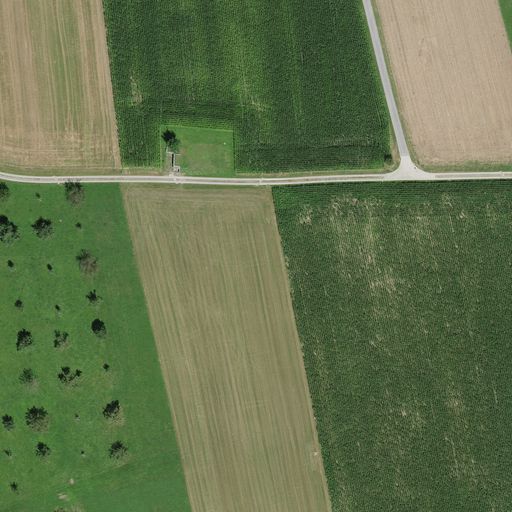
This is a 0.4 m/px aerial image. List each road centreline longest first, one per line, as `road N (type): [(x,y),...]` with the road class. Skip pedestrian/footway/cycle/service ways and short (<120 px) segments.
road 1 (track): [(405,175),(0,173)]
road 2 (track): [(364,0),(405,175)]
